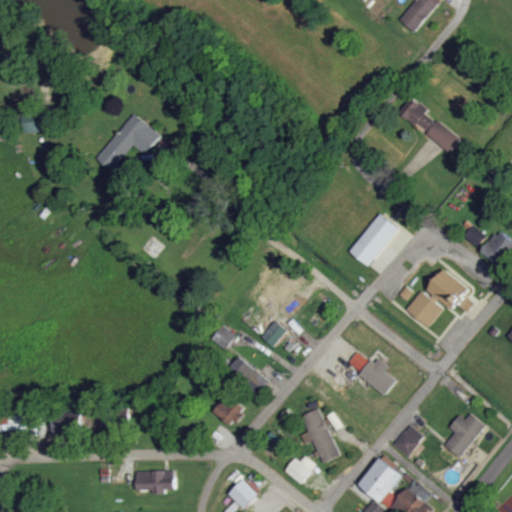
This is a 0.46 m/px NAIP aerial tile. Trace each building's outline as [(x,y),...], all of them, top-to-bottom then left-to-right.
[(403,21),(419,33),(444,0),(418,0),(419,0),(403,21)] [(409,113),(450,154),(464,141),(442,119),(440,121),(421,102),(409,113)] [(26,112),(28,133),(49,130),(46,110),(26,112)] [(135,141),(151,153),(165,135),(136,113),(102,157),(115,167),(135,141)] [(350,249),(381,211),(400,226),(369,264),(350,249)] [(467,238),(480,246),(488,234),(475,225),(467,238)] [(511,252),(511,237),(503,229),(484,249),(501,265),(511,252)] [(371,265),(381,274),(400,253),(390,245),(371,265)] [(431,292),(458,310),(474,287),(446,269),(431,292)] [(275,307),(283,299),(290,306),(299,298),(294,293),(300,287),(284,270),(261,292),(275,307)] [(402,295),(410,300),(416,291),(409,286),(402,295)] [(432,327),(447,307),(424,290),(410,310),(432,327)] [(265,337),(277,346),(288,333),(276,323),(265,337)] [(241,338),(227,324),(214,337),(229,350),(241,338)] [(352,363),(363,371),(371,361),(361,352),(352,363)] [(364,376),(389,395),(400,380),(389,371),(393,365),(380,355),(364,376)] [(232,369),(262,391),(272,379),(241,357),(232,369)] [(216,411),(233,426),(250,408),(235,395),(230,401),(227,399),(216,411)] [(316,439),(327,463),(344,455),(323,408),(305,416),(312,432),(305,435),(308,443),(316,439)] [(464,415),(453,427),(459,433),(448,445),(463,457),(490,426),(475,413),(469,419),(464,415)] [(29,429),(29,415),(14,415),(14,423),(5,423),(5,429),(29,429)] [(427,436),(413,424),(397,444),(411,456),(427,436)] [(305,484),(320,464),(305,453),(290,473),(305,484)] [(363,483),(384,502),(407,476),(386,458),(363,483)] [(140,471),(140,489),(156,489),(156,493),(169,493),(169,489),(179,489),(178,470),(140,471)] [(377,499),(366,511),(395,511),(428,511),(429,510),(425,506),(435,493),(417,478),(391,510),(377,499)] [(263,493),(247,479),(233,494),(248,508),(263,493)]
